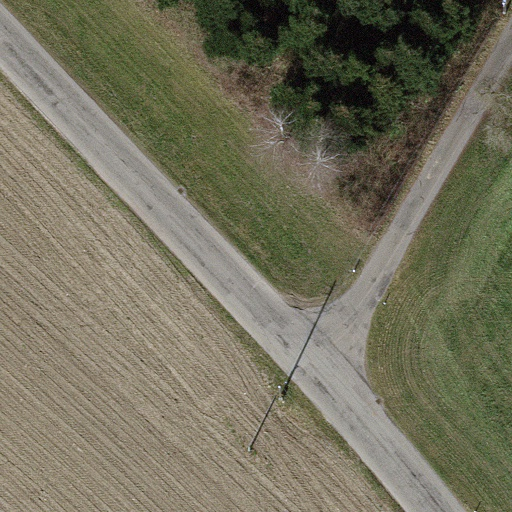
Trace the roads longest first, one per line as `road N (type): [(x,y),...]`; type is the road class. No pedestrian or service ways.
road 1 (tertiary): [(319,371),(0,34)]
road 2 (residential): [(319,371),(511,44)]
road 3 (tertiary): [(434,511),(319,371)]
